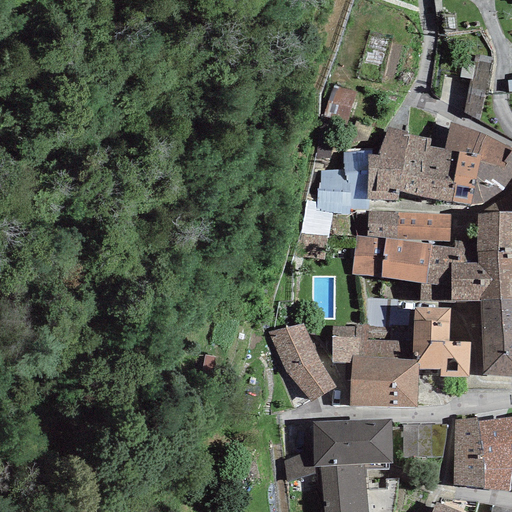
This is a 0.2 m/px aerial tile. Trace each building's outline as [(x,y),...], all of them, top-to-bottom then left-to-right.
[(486,123),(496,64),(479,61),(469,120),(486,123)] [(356,93),(333,86),(323,117),(346,125),(356,93)] [(486,135),(450,122),(443,149),(458,153),(476,155),(486,135)] [(398,192),(407,135),(407,132),(388,127),(377,155),(368,155),(366,200),(398,200),(398,192)] [(431,139),(407,135),(398,192),(418,196),(429,147),(431,139)] [(511,176),(511,148),(486,135),(476,155),(480,156),(470,205),(483,203),(503,190),(511,176)] [(331,144),(318,143),(316,157),(330,159),(331,144)] [(443,149),(429,147),(418,196),(451,203),(451,202),(455,184),(452,183),(458,153),(443,149)] [(476,155),(458,153),(452,183),(455,184),(451,202),(470,205),(480,156),(476,155)] [(480,214),(477,214),(475,242),(476,253),(511,249),(511,211),(499,213),(494,203),(480,214)] [(450,214),(368,211),(366,237),(384,239),(395,240),(449,241),(450,214)] [(366,237),(356,236),(351,275),(380,278),(384,239),(366,237)] [(395,240),(384,239),(380,278),(420,284),(425,285),(431,245),(395,240)] [(454,249),(431,245),(425,285),(420,284),(419,300),(450,301),(451,264),(476,263),(476,253),(475,242),(454,242),(454,249)] [(511,249),(476,253),(476,263),(479,301),(511,298),(511,249)] [(450,301),(479,301),(476,263),(451,264),(450,301)] [(511,298),(479,301),(481,334),(511,333),(511,298)] [(450,309),(414,307),(412,341),(412,359),(419,359),(419,368),(441,369),(440,377),(468,379),(470,342),(448,341),(450,309)] [(311,402),(336,387),(319,360),(303,324),(268,332),(286,374),(311,402)] [(366,327),(332,326),(331,363),(351,363),(351,357),(412,359),(412,341),(366,340),(366,327)] [(511,333),(481,334),(482,376),(511,378),(511,333)] [(412,359),(351,357),(351,363),(349,405),(417,408),(419,368),(419,359),(412,359)] [(511,417),(477,421),(481,446),(511,442),(511,417)] [(476,418),(454,420),(452,486),(483,488),(483,462),(481,446),(477,421),(476,418)] [(391,419),(352,421),(353,465),(364,464),(393,463),(391,419)] [(352,421),(312,422),(313,450),(313,466),(319,466),(353,465),(352,421)] [(446,425),(402,427),(402,458),(443,457),(446,425)] [(511,442),(481,446),(483,462),(483,488),(509,492),(511,469),(511,442)] [(315,474),(313,466),(313,450),(282,461),(286,483),(315,474)] [(367,511),(364,464),(353,465),(319,466),(322,511),(367,511)] [(458,511),(435,502),(431,511),(458,511)]
